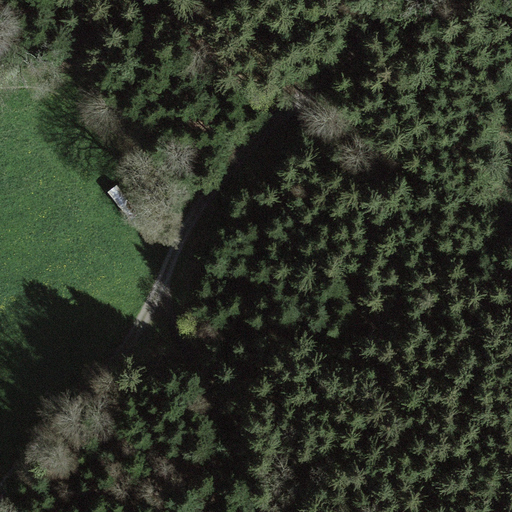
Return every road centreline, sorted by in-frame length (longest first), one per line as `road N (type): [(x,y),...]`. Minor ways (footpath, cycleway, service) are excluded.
road 1 (track): [(158,294),(188,218),(387,0)]
road 2 (track): [(0,505),(41,442),(123,351),(158,294)]
road 3 (track): [(217,461),(158,294)]
